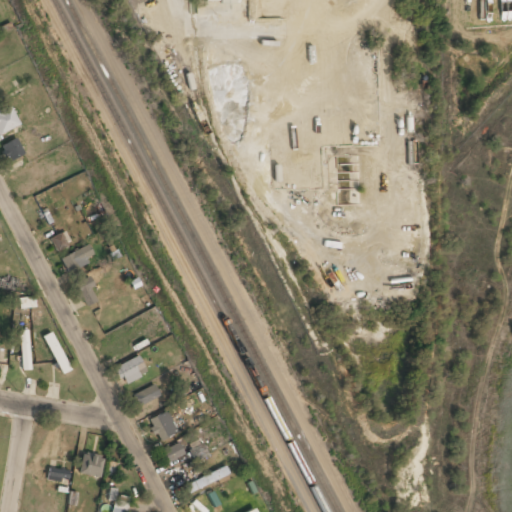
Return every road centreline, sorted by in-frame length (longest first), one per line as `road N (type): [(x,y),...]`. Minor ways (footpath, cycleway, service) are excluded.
road 1 (residential): [(166,511),(0,191)]
road 2 (residential): [(123,428),(0,403)]
